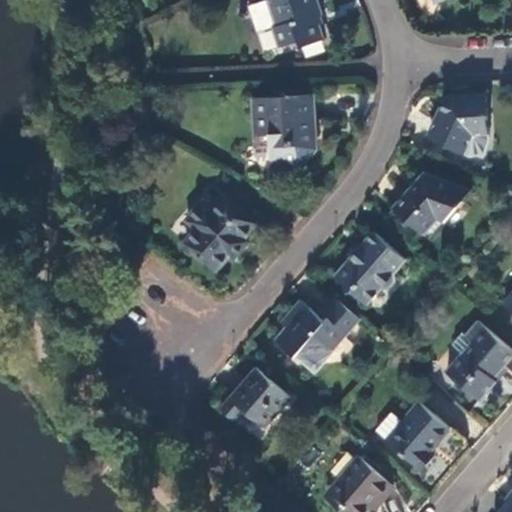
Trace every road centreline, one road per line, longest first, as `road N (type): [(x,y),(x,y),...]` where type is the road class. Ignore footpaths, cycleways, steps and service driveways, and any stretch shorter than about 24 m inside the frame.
road 1 (residential): [(403,57),(377,156),(245,314),(175,346)]
road 2 (residential): [(175,346),(170,392),(212,450),(285,511)]
